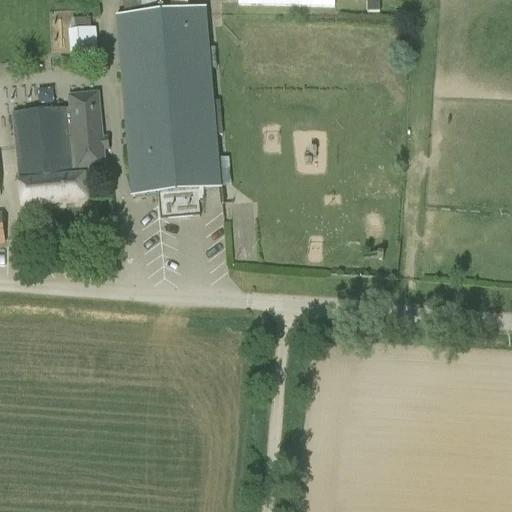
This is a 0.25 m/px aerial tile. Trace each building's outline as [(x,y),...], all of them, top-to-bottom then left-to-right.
[(145,0),(124,3),(126,15),(169,9),(167,0),(145,0)] [(370,0),(370,12),(383,12),(382,0),(370,0)] [(205,11),(116,19),(132,198),(221,190),(205,11)] [(69,36),(70,61),(99,58),(97,29),(91,30),(90,19),(72,21),(70,31),(68,32),(69,36)] [(11,115),(19,185),(21,208),(88,202),(86,179),(73,180),(72,173),(106,171),(105,152),(109,152),(108,138),(103,138),(99,94),(67,96),(68,110),(11,115)]
